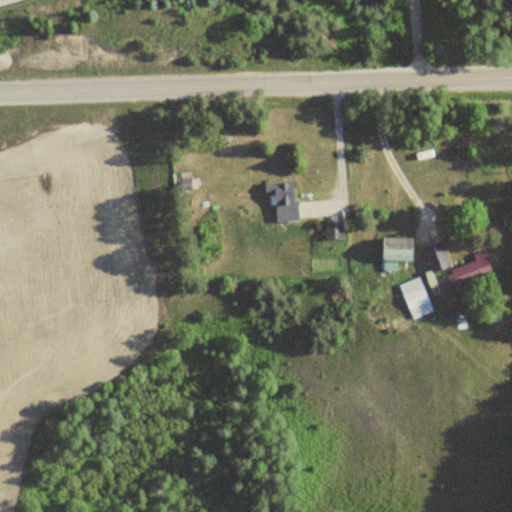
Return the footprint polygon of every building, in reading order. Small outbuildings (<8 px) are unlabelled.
[(271,194),(274,223),(295,222),(292,181),(262,183),(263,195),(271,194)] [(323,223),(323,240),(342,240),(342,223),(323,223)] [(410,238),(378,238),(378,263),(410,263),(410,238)] [(422,248),(431,274),(449,268),(440,241),(422,248)] [(491,275),(483,253),(473,256),(476,262),(434,278),(440,294),(491,275)] [(398,286),(412,320),(433,311),(420,278),(398,286)]
